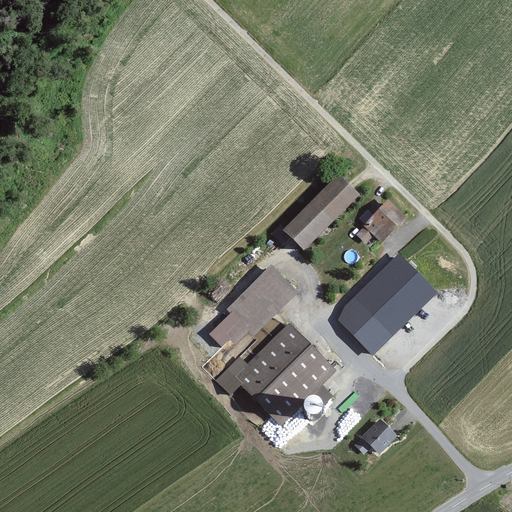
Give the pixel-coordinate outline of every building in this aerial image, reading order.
[(332,172),(269,234),(279,244),(283,240),(297,253),(355,195),(332,172)] [(382,201),(357,225),(360,228),(354,235),(362,243),(370,235),(376,241),(400,218),(382,201)] [(223,312),(202,334),(215,347),(224,338),(230,344),(246,328),(252,334),(294,291),(265,261),(219,307),(223,312)] [(399,263),(339,319),(373,354),(432,298),(399,263)] [(237,354),(211,379),(225,394),(238,382),(276,423),(331,371),(286,324),(245,363),(237,354)] [(379,422),(362,438),(378,455),(395,439),(379,422)]
